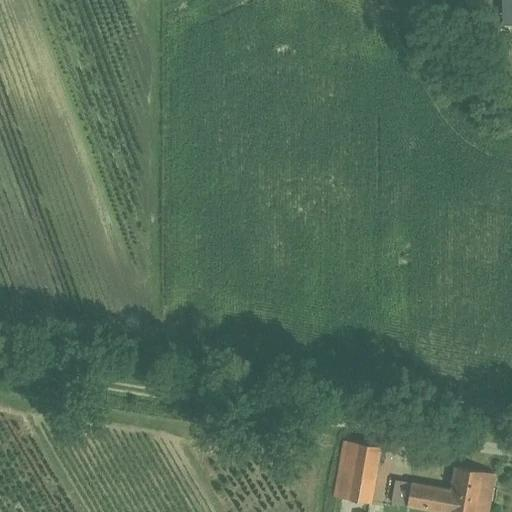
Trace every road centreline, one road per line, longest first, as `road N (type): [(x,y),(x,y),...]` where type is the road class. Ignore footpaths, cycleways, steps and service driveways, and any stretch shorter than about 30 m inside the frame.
road 1 (residential): [(240,412),(511,463)]
road 2 (track): [(0,368),(240,412)]
